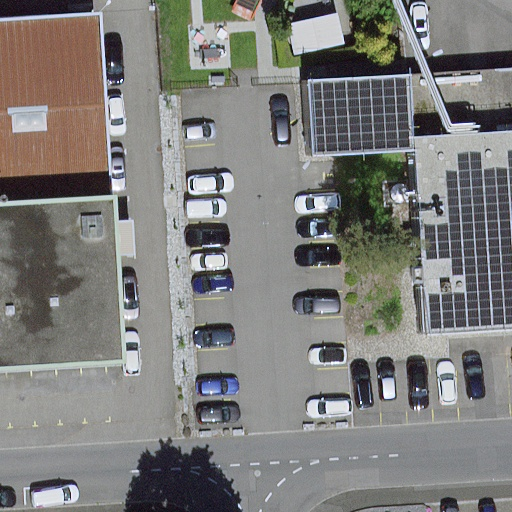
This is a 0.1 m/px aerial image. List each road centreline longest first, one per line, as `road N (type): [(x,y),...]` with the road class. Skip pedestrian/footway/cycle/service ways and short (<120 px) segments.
road 1 (residential): [(0,458),(279,446)]
road 2 (residential): [(279,446),(511,435)]
